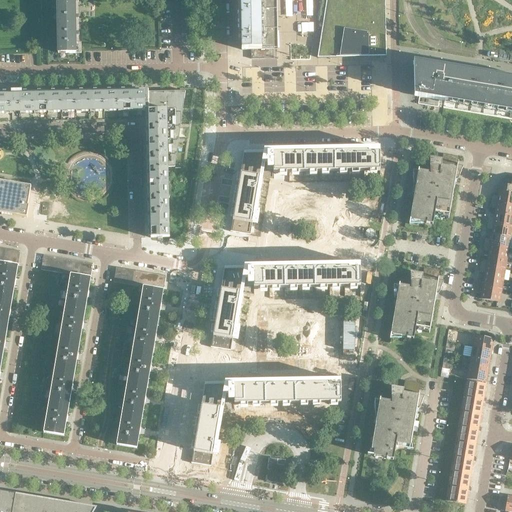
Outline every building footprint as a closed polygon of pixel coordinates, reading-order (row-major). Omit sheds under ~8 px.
[(58,0),(59,7),(57,7),(57,8),(57,16),(59,16),(59,23),(57,23),(57,25),(57,33),(59,33),(59,40),(57,40),(58,54),(61,54),(65,53),(76,53),(76,52),(76,41),(75,8),(75,0),(58,0)] [(264,10),(263,0),(240,0),(241,10),(264,10)] [(273,49),(272,0),(263,0),(264,10),(264,30),(265,49),(251,50),(251,59),(273,59),(273,49)] [(329,0),(320,59),(389,58),(387,0),(329,0)] [(264,30),(264,10),(241,10),(241,30),(264,30)] [(265,49),(264,30),(241,30),(241,49),(241,50),(251,50),(265,49)] [(511,82),(439,70),(424,68),(419,95),(511,111),(511,82)] [(183,110),(183,91),(183,89),(167,89),(167,92),(164,92),(164,89),(148,90),(148,89),(148,92),(144,92),(145,110),(166,110),(183,110)] [(131,111),(130,92),(116,93),(117,111),(131,111)] [(145,110),(144,92),(130,92),(131,111),(145,110)] [(89,112),(88,93),(74,94),(75,112),(89,112)] [(103,111),(102,93),(88,93),(89,112),(103,111)] [(117,111),(116,93),(102,93),(103,111),(117,111)] [(33,113),(32,94),(18,95),(18,99),(18,111),(18,113),(33,113)] [(47,112),(46,94),(32,94),(33,113),(47,112)] [(61,112),(60,94),(46,94),(47,112),(61,112)] [(75,112),(74,94),(60,94),(61,112),(75,112)] [(11,111),(11,99),(11,95),(0,95),(0,113),(12,113),(12,111),(11,111)] [(168,167),(167,118),(166,110),(145,110),(145,116),(148,116),(150,223),(157,223),(163,223),(169,223),(168,167)] [(231,227),(230,232),(233,232),(236,232),(236,233),(239,233),(247,234),(250,235),(259,177),(273,179),(273,173),(380,171),(379,148),(370,148),(370,151),(267,153),(244,153),(240,174),(240,173),(239,176),(240,176),(238,184),(237,187),(238,187),(237,195),(236,195),(236,198),(235,207),(234,207),(234,209),(233,218),(232,218),(232,220),(231,227)] [(453,189),(457,179),(458,179),(462,167),(457,166),(458,163),(457,163),(458,157),(443,154),(442,159),(429,158),(430,173),(413,170),(413,171),(413,184),(414,184),(414,195),(410,220),(410,224),(420,224),(421,222),(426,222),(426,223),(433,224),(435,212),(438,212),(438,214),(448,218),(448,217),(449,218),(453,189)] [(28,205),(31,186),(13,183),(10,183),(4,182),(1,181),(0,180),(0,213),(1,214),(2,214),(27,218),(28,210),(26,210),(27,206),(28,205)] [(510,192),(511,187),(511,186),(508,185),(500,184),(499,190),(510,192)] [(508,205),(508,204),(509,198),(498,196),(492,195),(491,202),(508,205)] [(511,216),(511,204),(508,204),(508,205),(491,202),(490,208),(496,209),(495,213),(511,216)] [(511,227),(511,216),(495,213),(494,218),(488,217),(487,223),(511,227)] [(510,238),(511,227),(487,223),(486,229),(492,230),(491,235),(510,238)] [(508,249),(510,238),(491,235),(490,239),(484,238),(483,244),(508,249)] [(507,259),(508,249),(483,244),(482,250),(488,251),(488,256),(507,259)] [(18,266),(20,251),(0,247),(0,262),(18,266)] [(505,270),(507,259),(488,256),(487,260),(481,259),(480,266),(505,270)] [(15,280),(18,266),(0,262),(0,297),(3,298),(3,297),(12,298),(14,285),(18,286),(18,281),(15,280)] [(90,269),(88,269),(85,269),(82,268),(79,268),(76,267),(73,267),(70,266),(67,265),(64,265),(61,264),(58,264),(55,263),(52,263),(49,262),(46,262),(44,262),(43,264),(45,265),(48,265),(51,266),(54,266),(57,267),(60,267),(64,268),(67,268),(70,269),(73,269),(76,270),(79,270),(82,271),(85,271),(88,272),(90,272),(90,269)] [(211,343),(210,347),(213,348),(213,347),(217,348),(219,349),(219,348),(227,350),(230,351),(240,293),(254,295),(254,289),(360,287),(360,264),(351,264),(351,267),(247,269),(224,269),(221,289),(220,289),(220,291),(220,292),(219,300),(218,300),(218,303),(217,311),(216,314),(217,314),(215,322),(214,325),(215,325),(213,334),(212,336),(213,336),(212,343),(211,343)] [(503,281),(505,270),(480,266),(479,272),(485,273),(484,277),(503,281)] [(125,284),(127,276),(128,270),(116,267),(115,274),(116,274),(116,277),(114,276),(113,282),(125,284)] [(429,333),(434,304),(438,294),(443,281),(438,280),(438,278),(439,271),(423,269),(422,274),(410,272),(411,288),(409,288),(408,287),(393,285),(394,299),(395,309),(390,335),(391,335),(390,338),(401,338),(401,336),(407,337),(406,338),(413,339),(415,326),(419,327),(418,329),(429,333)] [(75,275),(72,275),(70,275),(65,308),(76,310),(76,309),(85,311),(87,298),(90,298),(91,293),(88,293),(90,278),(87,277),(84,277),(81,276),(78,276),(75,275)] [(142,278),(139,278),(136,277),(133,277),(130,276),(127,276),(125,284),(129,285),(130,279),(133,279),(136,280),(139,281),(142,281),(145,282),(148,282),(151,283),(154,283),(158,284),(161,284),(162,284),(163,282),(160,281),(157,281),(154,280),(151,280),(148,279),(145,279),(142,278)] [(501,291),(503,281),(484,277),(483,282),(477,281),(476,287),(501,291)] [(147,288),(144,287),(143,287),(137,321),(149,322),(149,321),(157,323),(160,310),(163,310),(164,306),(161,305),(163,290),(160,290),(157,289),(154,289),(150,288),(147,288)] [(499,302),(501,291),(476,287),(475,293),(481,294),(480,299),(499,302)] [(12,317),(13,312),(10,311),(12,298),(3,297),(3,298),(0,297),(0,328),(7,329),(9,316),(12,317)] [(85,329),(86,324),(82,324),(85,311),(76,309),(76,310),(65,308),(62,323),(61,323),(61,327),(59,339),(70,341),(71,340),(79,342),(82,329),(85,329)] [(158,341),(159,337),(155,336),(157,323),(149,321),(149,322),(137,321),(136,331),(135,331),(134,339),(132,352),(143,353),(144,352),(152,354),(155,341),(158,341)] [(491,350),(493,339),(474,335),(472,347),(491,350)] [(80,360),(81,355),(77,355),(79,342),(71,340),(70,341),(59,339),(57,350),(56,358),(54,370),(65,372),(65,371),(74,373),(76,360),(80,360)] [(490,361),(491,350),(472,347),(470,357),(490,361)] [(153,372),(153,368),(150,367),(152,354),(144,352),(143,353),(132,352),(130,362),(128,370),(129,370),(127,383),(138,384),(138,383),(147,385),(149,372),(153,372)] [(488,371),(490,361),(470,357),(469,368),(488,371)] [(486,382),(488,371),(469,368),(467,379),(486,382)] [(74,391),(75,386),(72,386),(74,373),(65,371),(65,372),(54,370),(52,381),(51,385),(50,389),(51,389),(49,401),(60,403),(60,402),(69,404),(71,391),(74,391)] [(192,458),(191,463),(194,464),(194,463),(197,464),(200,465),(200,464),(208,466),(211,466),(220,409),(234,411),(234,404),(340,402),(340,379),(331,380),(331,382),(228,384),(228,385),(205,385),(201,405),(200,407),(201,407),(199,416),(198,418),(199,418),(197,427),(196,430),(197,430),(196,438),(195,438),(195,441),(194,449),(193,449),(193,451),(193,452),(192,458)] [(410,444),(415,419),(417,419),(417,414),(418,409),(419,409),(424,397),(418,396),(418,395),(419,395),(419,393),(418,393),(420,384),(404,381),(403,390),(391,388),(391,403),(374,400),(374,401),(374,414),(375,414),(375,419),(373,424),(375,425),(371,450),(370,450),(368,455),(373,456),(373,457),(374,457),(374,456),(386,458),(386,459),(393,460),(395,448),(406,449),(406,450),(407,450),(412,450),(412,445),(410,444)] [(480,415),(485,385),(465,381),(460,412),(480,415)] [(147,403),(148,399),(145,398),(147,385),(138,383),(138,384),(127,383),(125,393),(123,401),(124,401),(123,408),(122,408),(121,412),(124,413),(124,414),(133,415),(133,414),(142,416),(144,403),(147,403)] [(69,422),(70,417),(67,417),(69,404),(60,402),(60,403),(49,401),(47,412),(46,412),(45,420),(46,420),(43,433),(63,436),(66,422),(69,422)] [(142,434),(143,430),(140,429),(142,416),(133,414),(133,415),(124,414),(124,413),(121,412),(121,417),(120,424),(119,424),(119,428),(118,432),(119,432),(116,445),(136,449),(139,434),(142,434)] [(475,445),(480,415),(460,412),(455,441),(475,445)] [(470,474),(475,445),(455,441),(450,471),(470,474)] [(282,484),(285,460),(270,458),(266,482),(282,484)] [(465,505),(470,474),(450,471),(445,501),(465,505)] [(12,511),(15,494),(0,491),(0,511),(12,511)] [(23,511),(26,496),(15,494),(12,511),(23,511)] [(33,511),(36,498),(26,496),(23,511),(33,511)] [(44,511),(47,499),(36,498),(33,511),(44,511)] [(55,511),(57,501),(47,499),(44,511),(55,511)] [(66,511),(68,503),(57,501),(55,511),(66,511)] [(66,511),(93,511),(96,508),(68,503),(66,511)]
